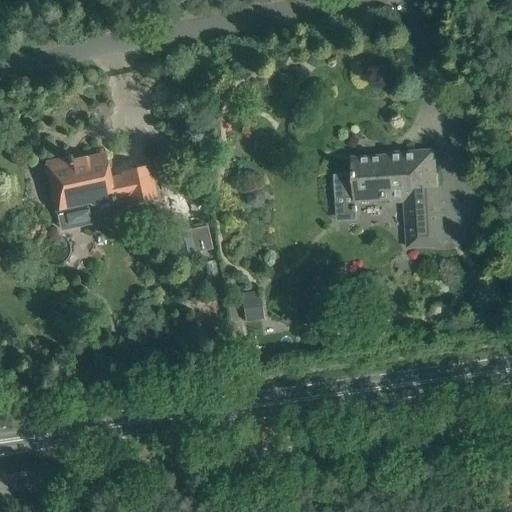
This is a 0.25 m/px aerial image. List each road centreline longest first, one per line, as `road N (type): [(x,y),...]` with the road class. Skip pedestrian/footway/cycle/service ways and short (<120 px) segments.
road 1 (primary): [(0,436),(511,364)]
road 2 (unclassified): [(0,484),(511,431)]
road 3 (unclassified): [(0,56),(305,0)]
